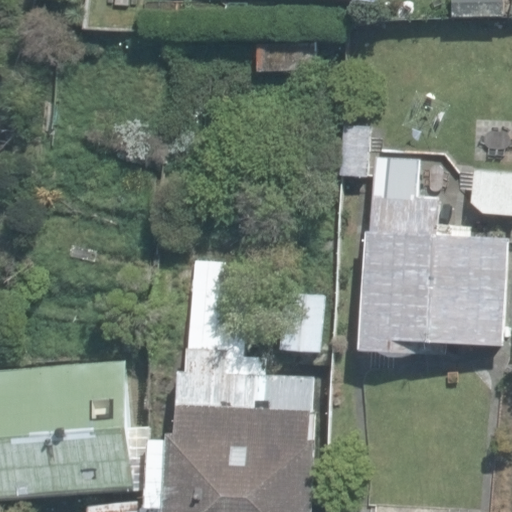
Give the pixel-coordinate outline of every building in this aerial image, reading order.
[(456,0),(457,18),(511,17),(510,0),(456,0)] [(259,33),(261,70),(321,67),(319,31),(259,33)] [(344,173),(373,174),(374,125),(347,124),(344,173)] [(366,349),(426,353),(426,340),(508,345),(511,267),(511,240),(441,236),(443,198),(423,197),(425,160),(378,157),(374,231),(373,231),(366,349)] [(489,215),(511,215),(511,173),(478,173),(477,203),(489,215)] [(150,475),(148,511),(318,511),(320,441),(313,441),(315,377),(271,376),(271,357),(249,356),(252,262),(198,261),(194,370),(182,369),(180,435),(178,434),(177,438),(155,437),(154,476),(150,475)] [(327,351),(331,295),(290,292),(286,348),(327,351)] [(0,370),(0,498),(51,495),(139,489),(130,361),(51,367),(0,370)] [(92,506),(92,511),(147,511),(148,500),(92,506)]
